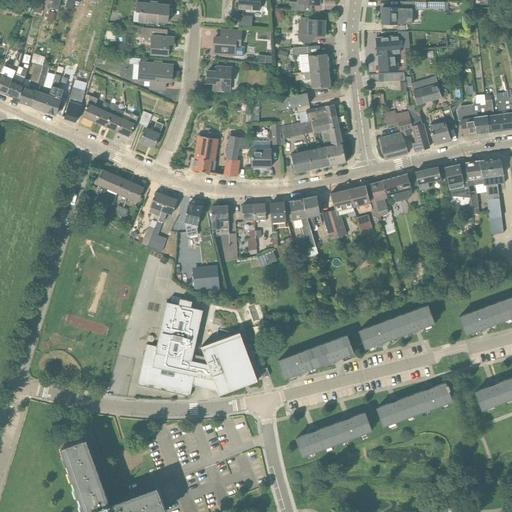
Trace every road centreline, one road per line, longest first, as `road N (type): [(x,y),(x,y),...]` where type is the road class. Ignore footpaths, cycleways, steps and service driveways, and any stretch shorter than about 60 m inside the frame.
road 1 (residential): [(258,401),(511,337)]
road 2 (residential): [(86,142),(13,382)]
road 3 (residential): [(13,382),(112,407),(258,401)]
road 4 (unclassified): [(369,171),(258,191),(160,173)]
road 5 (residential): [(160,173),(190,87),(191,0)]
road 6 (tertiary): [(369,171),(352,40),(356,0)]
road 7 (tertiary): [(369,171),(511,143)]
